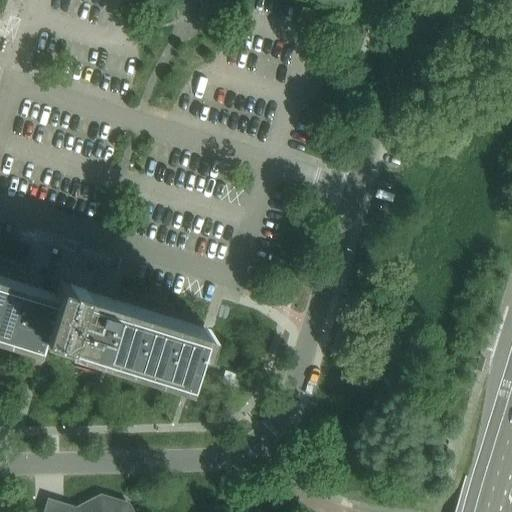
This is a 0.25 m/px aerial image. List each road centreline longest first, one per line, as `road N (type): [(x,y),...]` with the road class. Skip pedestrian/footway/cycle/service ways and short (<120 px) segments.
road 1 (unclassified): [(0,464),(201,461),(263,441),(288,399),(354,191)]
road 2 (residential): [(13,84),(354,191)]
road 3 (unclassified): [(354,191),(393,82),(426,36)]
